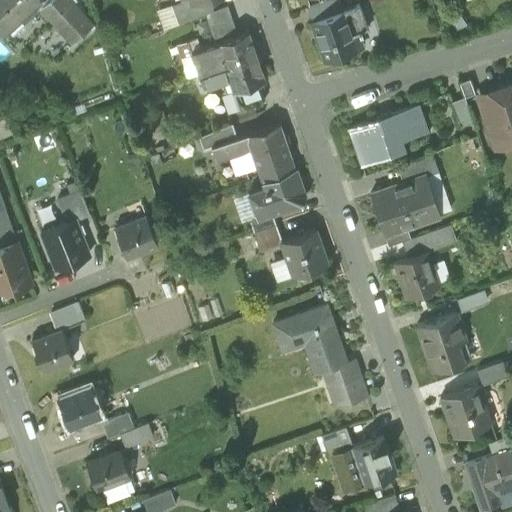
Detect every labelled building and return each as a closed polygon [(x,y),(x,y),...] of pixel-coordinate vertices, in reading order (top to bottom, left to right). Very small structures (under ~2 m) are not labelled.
[(0,0),(0,29),(1,31),(33,0),(0,0)] [(95,23),(74,0),(47,0),(38,9),(70,45),(95,23)] [(191,0),(183,3),(185,8),(205,1),(209,12),(213,10),(209,0),(191,0)] [(328,0),(309,7),(314,21),(337,13),(332,0),(328,0)] [(184,21),(206,13),(209,12),(205,1),(185,8),(180,10),(184,21)] [(172,7),(179,23),(184,21),(180,10),(185,8),(183,3),(172,7)] [(213,10),(209,12),(206,13),(215,37),(235,30),(227,5),(213,10)] [(343,10),(351,33),(356,31),(357,33),(367,29),(359,5),(343,10)] [(179,23),(172,7),(157,13),(163,29),(179,23)] [(321,46),(326,58),(361,46),(357,33),(356,31),(351,33),(343,10),(337,13),(314,21),(312,21),(320,46),(321,46)] [(459,12),(447,20),(454,31),(467,23),(459,12)] [(216,43),(200,48),(191,51),(195,64),(199,75),(256,56),(248,31),(237,35),(216,42),(216,43)] [(184,68),(195,64),(191,51),(200,48),(197,38),(176,45),(184,68)] [(265,80),(256,56),(199,75),(204,88),(229,79),(233,91),(258,82),(265,80)] [(460,82),(464,97),(465,96),(474,93),(470,78),(460,82)] [(478,99),(496,149),(509,145),(507,138),(511,136),(511,81),(498,86),(500,91),(478,99)] [(233,91),(239,109),(264,101),(258,82),(233,91)] [(35,86),(9,96),(12,106),(38,96),(35,86)] [(478,99),(500,91),(498,86),(476,94),(478,99)] [(227,113),(239,109),(233,91),(221,95),(227,113)] [(451,102),(460,126),(473,121),(464,97),(451,102)] [(348,128),(361,163),(391,153),(387,142),(401,138),(399,132),(424,123),(417,103),(348,128)] [(151,134),(169,128),(163,109),(145,115),(151,134)] [(0,138),(13,134),(8,120),(0,123),(0,138)] [(279,122),(245,133),(250,149),(257,167),(259,167),(289,157),(290,156),(279,122)] [(203,148),(211,145),(235,137),(237,136),(232,123),(199,136),(203,148)] [(399,132),(401,138),(427,129),(424,123),(399,132)] [(241,153),(250,149),(245,133),(237,136),(235,137),(241,153)] [(241,153),(235,137),(211,145),(216,161),(229,157),(241,153)] [(234,175),(257,167),(250,149),(241,153),(229,157),(234,175)] [(406,161),(411,179),(425,174),(425,175),(437,171),(431,152),(406,161)] [(259,167),(263,179),(293,169),(293,168),(289,157),(259,167)] [(411,179),(406,161),(396,165),(402,182),(411,179)] [(256,216),(256,217),(272,212),(299,202),(301,203),(305,194),(304,194),(302,188),(299,179),(295,168),(293,168),(293,169),(263,179),(266,186),(248,192),(256,216)] [(437,171),(425,175),(438,213),(451,209),(437,171)] [(370,193),(385,233),(406,225),(439,214),(438,213),(425,175),(425,174),(411,179),(402,182),(370,193)] [(115,227),(146,215),(148,214),(138,188),(112,198),(107,186),(93,191),(107,224),(110,230),(115,228),(115,227)] [(68,193),(78,217),(89,213),(82,195),(80,189),(68,193)] [(95,228),(107,224),(93,191),(82,195),(89,213),(95,228)] [(249,218),(256,216),(248,192),(232,197),(241,221),(249,218)] [(74,218),(75,219),(78,217),(68,193),(57,198),(67,221),(74,218)] [(0,207),(0,223),(9,220),(4,206),(0,207)] [(249,218),(253,231),(276,223),(272,212),(256,217),(256,216),(249,218)] [(115,228),(126,256),(157,244),(146,215),(115,227),(115,228)] [(41,231),(56,267),(89,254),(75,219),(74,218),(67,221),(41,231)] [(0,246),(16,240),(9,220),(0,223),(0,246)] [(280,236),(276,223),(253,231),(258,243),(280,236)] [(449,223),(447,224),(453,242),(456,241),(449,223)] [(447,224),(410,237),(401,240),(407,256),(415,254),(425,250),(426,252),(453,242),(447,224)] [(388,245),(401,240),(410,237),(406,225),(385,233),(384,233),(388,245)] [(286,255),(293,275),(327,263),(315,228),(281,240),(286,255)] [(0,289),(30,278),(16,240),(0,246),(0,289)] [(395,261),(407,295),(437,284),(436,282),(429,263),(426,252),(425,250),(415,254),(407,256),(395,261)] [(276,280),(293,275),(286,255),(269,261),(276,280)] [(443,258),(429,263),(436,282),(450,277),(443,258)] [(456,298),(461,311),(485,303),(481,289),(456,298)] [(53,311),(58,324),(82,315),(77,301),(53,311)] [(303,334),(316,372),(323,369),(346,362),(346,360),(326,303),(296,313),(296,314),(273,322),(280,342),(303,334)] [(416,324),(432,370),(470,357),(455,311),(416,324)] [(32,340),(43,369),(73,357),(62,328),(32,340)] [(323,369),(329,386),(360,375),(354,357),(346,360),(346,362),(323,369)] [(481,382),(482,384),(507,375),(501,360),(476,368),(481,382)] [(366,393),(360,375),(329,386),(335,403),(366,393)] [(442,396),(455,434),(489,422),(476,384),(442,396)] [(58,397),(69,426),(101,414),(90,385),(58,397)] [(108,436),(120,432),(133,427),(127,412),(102,421),(108,436)] [(147,422),(133,427),(120,432),(125,446),(153,436),(147,422)] [(320,434),(325,448),(350,439),(346,426),(320,434)] [(511,432),(488,441),(492,454),(509,448),(509,449),(511,448),(511,432)] [(351,445),(364,483),(395,472),(383,434),(351,445)] [(346,489),(364,483),(351,445),(333,451),(335,455),(331,456),(335,468),(339,467),(346,489)] [(472,479),(482,508),(500,501),(497,494),(495,489),(507,485),(509,490),(511,488),(511,456),(509,449),(509,448),(492,454),(464,463),(470,480),(472,479)] [(96,488),(102,486),(129,475),(130,475),(120,449),(86,461),(96,488)] [(134,489),(129,475),(102,486),(107,499),(134,489)] [(0,511),(7,511),(11,511),(0,481),(0,511)] [(495,489),(497,494),(509,490),(507,485),(495,489)] [(511,488),(509,490),(497,494),(500,501),(502,507),(511,504),(511,488)] [(144,498),(149,511),(151,511),(174,504),(169,489),(144,498)] [(365,504),(367,511),(401,511),(395,493),(365,504)]
